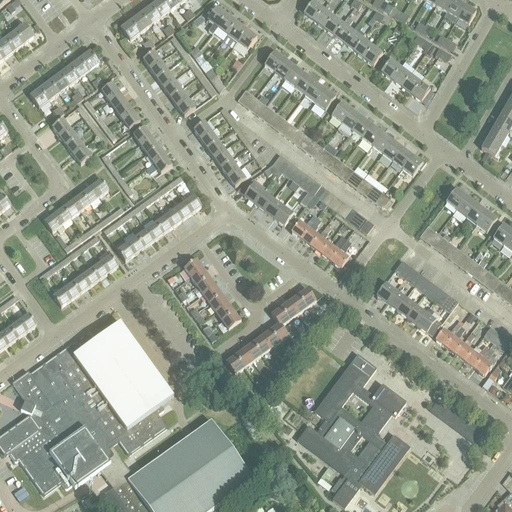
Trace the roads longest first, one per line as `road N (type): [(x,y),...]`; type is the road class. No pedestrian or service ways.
road 1 (residential): [(511,422),(339,294)]
road 2 (residential): [(391,229),(222,102)]
road 3 (residential): [(425,135),(282,27)]
road 4 (residential): [(61,337),(199,239)]
road 5 (residential): [(425,135),(502,4)]
road 6 (residential): [(511,321),(391,229)]
road 7 (residential): [(174,135),(91,23)]
